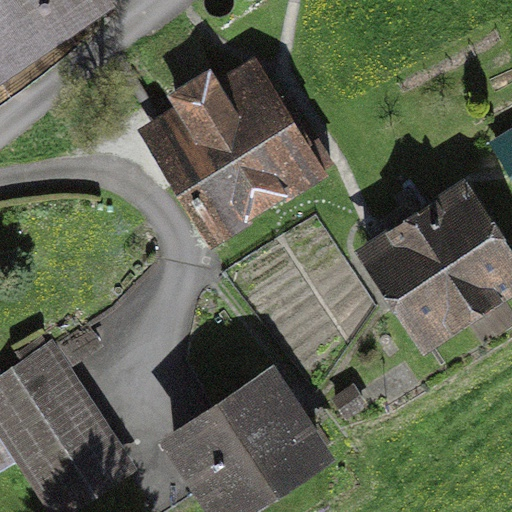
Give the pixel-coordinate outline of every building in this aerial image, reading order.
[(0,0),(0,85),(115,8),(109,0),(0,0)] [(265,71),(152,139),(214,240),(327,172),(265,71)] [(511,242),(473,183),(373,248),(435,343),(511,292),(511,242)] [(0,384),(0,412),(58,511),(65,511),(124,478),(51,354),(0,384)] [(258,511),(345,454),(285,364),(175,437),(224,511),(258,511)]
